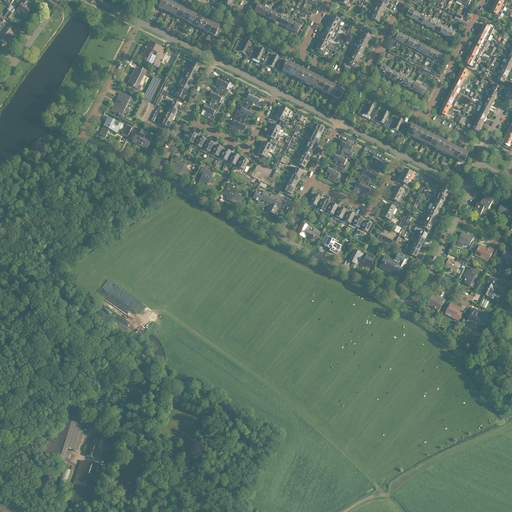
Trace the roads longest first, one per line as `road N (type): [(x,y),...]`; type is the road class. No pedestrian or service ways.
road 1 (unclassified): [(119,424),(131,385),(125,371),(112,358),(105,366),(64,353),(0,279)]
road 2 (residential): [(157,174),(82,136),(140,22)]
road 3 (residential): [(419,296),(405,301),(282,238)]
road 4 (residential): [(282,238),(157,174)]
road 5 (residential): [(424,116),(484,0)]
road 6 (residential): [(185,119),(242,148),(275,92)]
road 7 (residential): [(419,296),(469,195),(465,187)]
